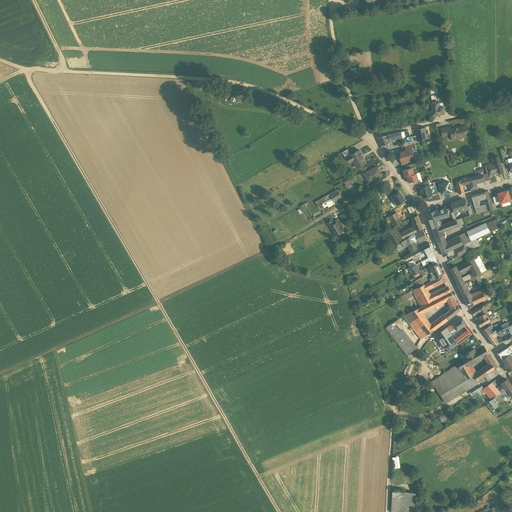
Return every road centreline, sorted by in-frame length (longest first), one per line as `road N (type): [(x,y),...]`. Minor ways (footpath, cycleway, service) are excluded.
road 1 (track): [(386,511),(394,411),(343,285),(284,268),(187,78)]
road 2 (track): [(280,511),(24,70)]
road 3 (track): [(0,82),(30,69),(219,81),(367,137)]
road 4 (track): [(0,373),(257,255)]
road 5 (track): [(55,348),(90,511)]
road 6 (residential): [(421,215),(464,313),(493,355)]
road 7 (track): [(332,0),(344,77),(367,137)]
road 8 (track): [(464,313),(423,340),(394,411)]
